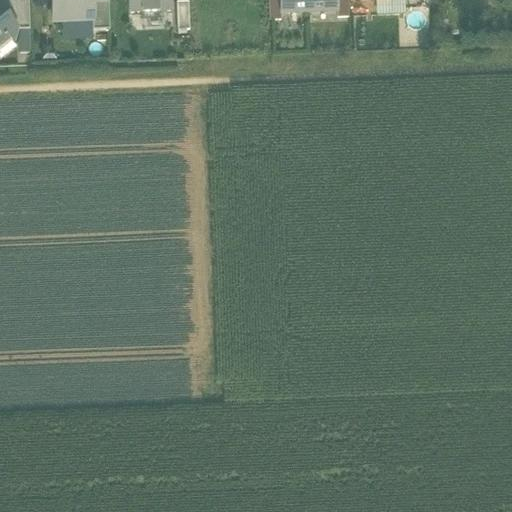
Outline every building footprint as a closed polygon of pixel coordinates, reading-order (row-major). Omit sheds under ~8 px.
[(0,0),(0,12),(16,32),(17,32),(29,32),(27,0),(0,0)] [(91,22),(92,22),(92,4),(91,0),(51,0),(53,24),(60,23),(91,22)] [(169,0),(128,0),(129,13),(141,13),(141,15),(158,15),(158,13),(170,12),(169,0)] [(279,0),(268,0),(269,21),(280,21),(280,13),(279,0)] [(308,12),(307,0),(279,0),(280,13),(308,12)] [(307,0),(308,12),(336,11),(335,0),(307,0)] [(347,0),(335,0),(336,11),(336,18),(348,18),(347,0)] [(405,16),(404,0),(390,0),(390,2),(375,3),(376,17),(405,16)] [(188,3),(176,4),(177,32),(189,31),(188,3)] [(108,4),(92,4),(92,22),(91,22),(92,32),(109,32),(108,4)] [(0,12),(0,52),(12,43),(16,32),(0,12)] [(60,23),(61,42),(92,41),(92,32),(91,22),(60,23)] [(29,32),(17,32),(17,54),(30,54),(29,32)]
